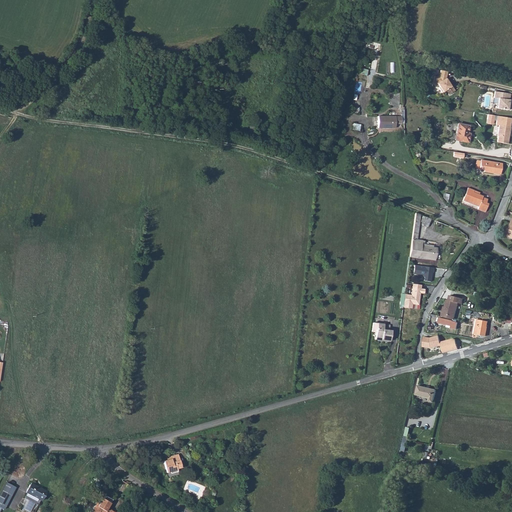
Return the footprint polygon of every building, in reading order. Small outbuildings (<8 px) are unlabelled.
[(439,77),(434,76),(433,83),(437,84),(439,87),(438,88),(442,93),(445,90),(448,95),(455,91),(449,84),(446,79),(447,72),(440,70),(439,77)] [(497,108),(511,111),(511,102),(511,100),(509,100),(510,94),(494,92),(494,98),(498,99),(497,102),(496,103),(495,107),(497,108)] [(493,125),(494,115),(488,114),(486,124),(493,125)] [(498,136),(497,142),(508,144),(509,136),(508,136),(508,134),(509,133),(511,117),(497,115),(496,124),(499,125),(497,136),(498,136)] [(378,116),(378,128),(395,128),(395,124),(401,124),(401,116),(378,116)] [(457,133),(455,140),(468,142),(469,136),(467,135),(469,126),(458,124),(456,133),(457,133)] [(484,172),(493,173),(493,171),(500,172),(502,164),(480,160),(480,161),(477,160),(476,161),(475,169),(484,171),(484,172)] [(467,188),(463,201),(469,203),(470,201),(479,205),(477,209),(485,212),(488,204),(486,203),(487,199),(479,196),(479,195),(473,192),(474,190),(467,188)] [(420,215),(415,213),(410,255),(435,258),(437,248),(422,246),(422,241),(414,240),(415,238),(417,238),(420,215)] [(423,216),(420,222),(423,223),(422,225),(427,227),(430,219),(423,216)] [(431,220),(427,228),(438,232),(441,224),(431,220)] [(434,268),(414,265),(413,274),(422,275),(424,277),(423,281),(431,282),(432,273),(433,273),(434,268)] [(411,295),(405,294),(403,305),(403,308),(411,309),(412,304),(412,303),(419,303),(420,293),(424,294),(425,289),(421,289),(412,288),(411,295)] [(442,312),(441,317),(453,320),(454,320),(458,303),(462,304),(463,299),(450,295),(449,300),(447,300),(445,307),(444,313),(442,312)] [(438,323),(447,325),(451,326),(451,328),(456,329),(458,323),(457,323),(457,322),(457,321),(454,320),(453,320),(453,321),(439,318),(438,323)] [(477,320),(474,333),(478,333),(478,335),(485,336),(488,322),(477,320)] [(384,324),(373,323),(371,332),(376,332),(375,339),(390,340),(391,331),(389,331),(383,330),(384,325),(384,324)] [(431,338),(424,337),(423,347),(431,348),(441,346),(441,342),(439,336),(431,338)] [(454,339),(441,342),(441,346),(443,353),(458,349),(456,340),(454,339)] [(418,386),(416,395),(430,398),(429,401),(433,402),(436,390),(418,386)] [(226,441),(235,438),(233,428),(223,431),(226,441)] [(178,454),(170,456),(171,459),(166,460),(163,461),(167,473),(177,470),(177,469),(181,468),(178,454)] [(15,487),(6,482),(0,494),(0,507),(2,508),(4,509),(15,487)] [(39,492),(24,483),(19,491),(34,500),(39,492)] [(111,511),(110,511),(105,511),(107,509),(112,501),(104,496),(99,505),(93,501),(86,511),(111,511)]
